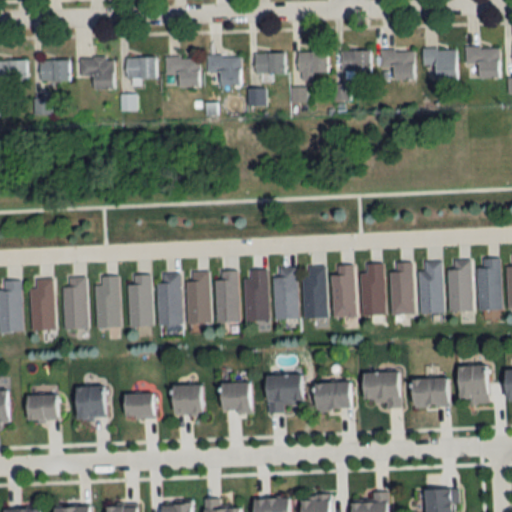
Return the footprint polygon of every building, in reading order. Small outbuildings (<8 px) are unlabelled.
[(499,46),(465,46),(465,63),(477,63),(477,78),(499,78),(499,46)] [(456,48),(422,48),(422,65),(435,65),(435,79),(456,79),(456,48)] [(414,80),(414,49),(381,49),(381,65),(393,65),(393,80),(414,80)] [(341,50),(341,72),(370,72),(370,50),(341,50)] [(327,51),(299,51),(299,81),(313,81),(313,72),(327,72),(327,51)] [(284,53),(255,53),(255,73),(284,73),(284,53)] [(241,55),(207,55),(207,72),(220,72),(220,85),(241,85),(241,55)] [(93,89),(113,89),(113,57),(80,57),(80,76),(93,76),(93,89)] [(165,75),(178,75),(178,87),(199,87),(199,57),(165,57),(165,75)] [(155,78),(155,58),(126,58),(126,78),(155,78)] [(26,60),(0,60),(0,80),(26,80),(26,60)] [(69,82),(69,60),(39,60),(39,82),(69,82)] [(478,267),(478,309),(501,309),(501,257),(483,258),(483,267),(478,267)] [(473,310),(472,259),(454,260),(454,269),(447,269),(448,311),(473,310)] [(443,313),(442,261),(425,261),(425,271),(420,271),(420,313),(443,313)] [(414,314),(413,262),(397,262),(397,271),(390,271),(391,314),(414,314)] [(361,273),(362,315),(385,314),(384,263),(366,264),(367,273),(361,273)] [(303,275),(304,317),(327,317),(326,265),(309,266),(309,275),(303,275)] [(356,316),(354,265),(332,266),(334,316),(356,316)] [(297,267),(281,267),(281,277),(274,277),(275,318),(298,317),(297,267)] [(269,319),(268,269),(251,269),(251,278),(245,278),(245,319),(269,319)] [(187,280),(187,323),(211,323),(210,270),(193,271),(193,280),(187,280)] [(239,270),(216,270),(216,321),(239,321),(239,270)] [(164,281),(158,281),(158,324),(182,323),(181,272),(163,272),(164,281)] [(129,326),(152,326),(152,275),(133,275),(133,283),(129,283),(129,326)] [(64,329),(88,328),(87,276),(69,277),(69,287),(63,287),(64,329)] [(120,326),(119,276),(102,276),(102,285),(96,285),(97,327),(120,326)] [(36,278),(37,289),(30,289),(30,330),(55,330),(54,278),(36,278)] [(0,280),(0,332),(22,332),(22,280),(0,280)] [(459,366),(459,404),(488,404),(488,366),(459,366)] [(400,407),(399,372),(363,373),(364,401),(375,400),(375,408),(400,407)] [(267,374),(267,413),(284,413),(284,403),(302,403),(302,374),(267,374)] [(412,378),(412,407),(448,407),(448,378),(412,378)] [(221,382),(221,412),(250,412),(250,382),(221,382)] [(351,409),(351,382),(315,383),(315,409),(351,409)] [(173,386),(173,415),(203,415),(203,386),(173,386)] [(76,387),(76,417),(105,417),(105,387),(76,387)] [(0,391),(0,423),(8,424),(8,391),(0,391)] [(154,418),(154,394),(125,394),(125,418),(154,418)] [(27,395),(27,420),(58,420),(58,395),(27,395)] [(425,511),(454,511),(454,489),(425,489),(425,511)] [(351,502),(351,511),(387,511),(387,491),(371,491),(372,502),(351,502)] [(331,511),(332,495),(301,495),(300,511),(331,511)] [(204,498),(204,511),(240,511),(240,508),(220,508),(220,498),(204,498)] [(253,511),(289,511),(289,498),(253,498),(253,511)] [(191,511),(192,503),(162,503),(161,511),(191,511)]
